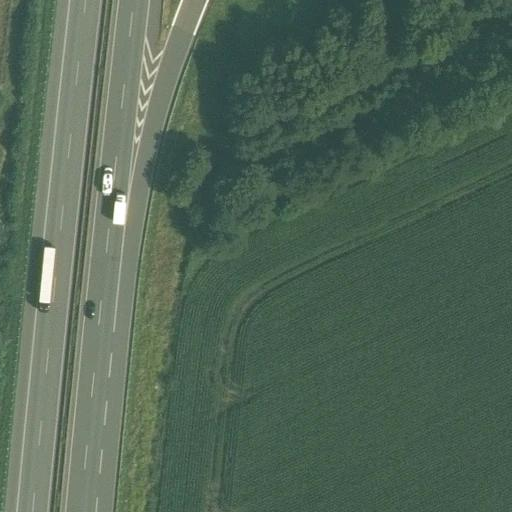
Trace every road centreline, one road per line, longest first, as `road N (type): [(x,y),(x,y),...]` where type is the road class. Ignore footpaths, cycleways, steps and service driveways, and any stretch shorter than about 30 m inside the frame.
road 1 (motorway): [(76,0),(22,511)]
road 2 (motorway): [(109,250),(194,0)]
road 3 (motorway): [(84,511),(109,250)]
road 4 (motorway): [(109,250),(140,0)]
